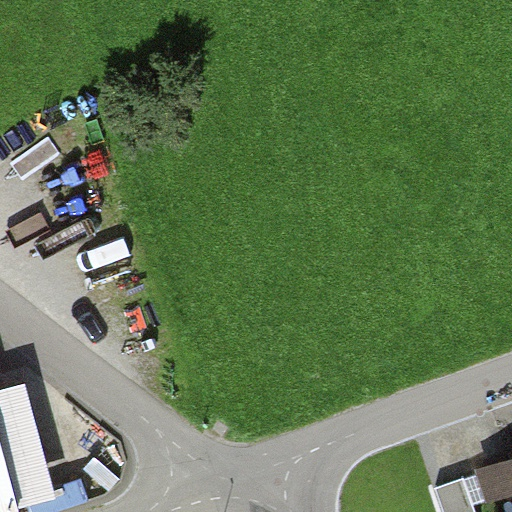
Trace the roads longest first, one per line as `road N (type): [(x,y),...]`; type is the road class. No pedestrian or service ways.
road 1 (residential): [(236,486),(0,308)]
road 2 (residential): [(236,486),(511,384)]
